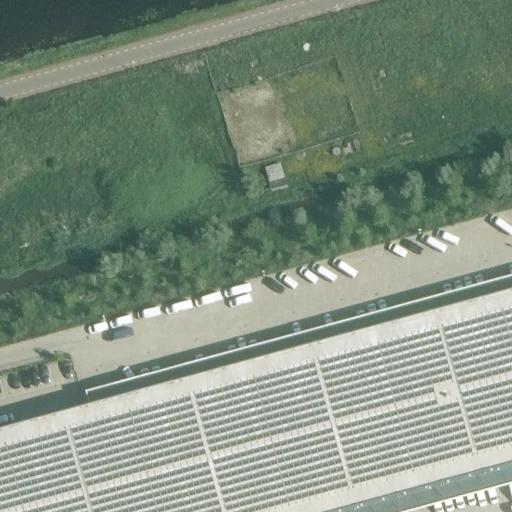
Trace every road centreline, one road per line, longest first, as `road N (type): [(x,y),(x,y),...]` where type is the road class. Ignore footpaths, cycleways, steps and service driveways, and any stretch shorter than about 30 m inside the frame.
road 1 (unknown): [(0,370),(511,234)]
road 2 (tertiary): [(0,90),(333,0)]
